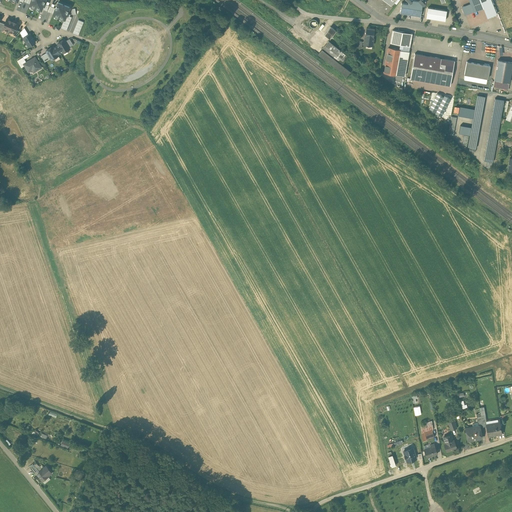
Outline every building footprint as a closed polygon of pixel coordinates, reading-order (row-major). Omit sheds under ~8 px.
[(45,0),(30,0),(28,5),(41,10),(45,0)] [(423,2),(410,0),(408,0),(408,4),(401,3),(400,13),(420,16),(421,13),(423,2)] [(496,14),(490,0),(482,0),(489,17),(496,14)] [(71,6),(57,1),(52,15),(65,20),(71,6)] [(447,11),(428,7),(426,17),(445,20),(447,11)] [(13,21),(7,18),(5,24),(3,28),(8,31),(13,21)] [(79,34),(84,21),(79,19),(73,32),(79,34)] [(13,21),(8,31),(14,33),(16,29),(18,23),(13,21)] [(336,31),(330,26),(324,34),(325,35),(325,34),(330,39),(332,36),(336,31)] [(366,28),(365,36),(373,38),(374,29),(366,28)] [(412,34),(392,31),(390,44),(410,47),(412,34)] [(30,33),(23,37),(29,46),(35,42),(30,33)] [(365,36),(364,44),(366,45),(367,45),(372,45),(373,38),(365,36)] [(64,39),(57,43),(58,45),(56,46),(60,52),(62,51),(63,52),(70,48),(69,47),(65,41),(64,39)] [(348,56),(328,41),(322,49),(342,64),(348,56)] [(53,46),(46,50),(51,59),(57,56),(58,55),(57,54),(54,48),(53,46)] [(342,64),(322,49),(320,47),(316,52),(325,59),(345,74),(349,69),(342,64)] [(409,52),(387,49),(383,74),(405,78),(409,52)] [(25,99),(9,50),(0,52),(0,75),(2,83),(0,83),(0,87),(1,92),(0,92),(0,99),(4,110),(21,105),(20,100),(25,99)] [(454,61),(415,53),(410,78),(450,85),(454,61)] [(26,62),(24,64),(28,72),(35,67),(37,70),(41,67),(35,57),(26,62)] [(511,66),(511,62),(498,60),(496,66),(497,66),(494,80),(509,82),(511,69),(511,66)] [(484,65),(467,61),(464,74),(487,78),(488,78),(490,66),(489,65),(489,64),(485,63),(484,65)] [(509,83),(494,81),(493,87),(508,90),(509,83)] [(51,131),(80,116),(65,89),(15,115),(30,144),(45,135),(44,133),(51,130),(51,131)] [(484,96),(476,95),(471,128),(478,130),(484,96)] [(503,100),(495,98),(489,132),(497,133),(503,100)] [(448,421),(451,430),(458,428),(455,419),(448,421)] [(419,424),(424,440),(436,437),(432,421),(419,424)] [(500,422),(486,425),(489,436),(502,433),(500,422)] [(479,425),(467,428),(469,440),(481,437),(479,425)] [(61,445),(69,448),(71,443),(63,440),(61,445)] [(446,442),(443,443),(446,450),(456,447),(454,440),(446,442)] [(435,446),(425,450),(428,458),(438,454),(435,446)] [(412,448),(403,450),(407,462),(416,459),(412,448)] [(39,470),(39,471),(37,473),(42,480),(45,478),(45,477),(47,475),(48,476),(52,473),(46,465),(39,470)]
